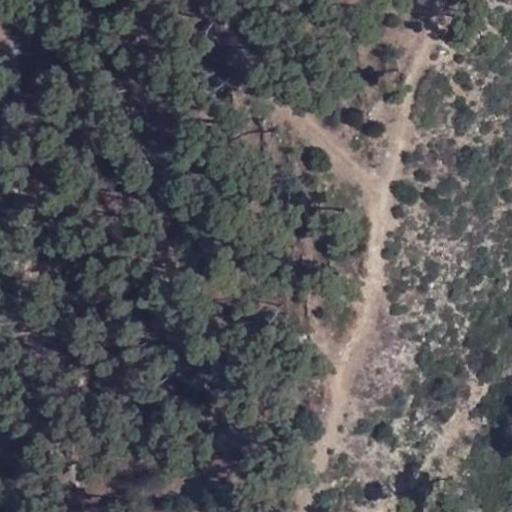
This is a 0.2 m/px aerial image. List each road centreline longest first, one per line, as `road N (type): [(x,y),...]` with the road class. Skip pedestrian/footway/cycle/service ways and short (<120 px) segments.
road 1 (track): [(214,0),(226,33),(290,110),(383,197)]
road 2 (residential): [(0,115),(53,0)]
